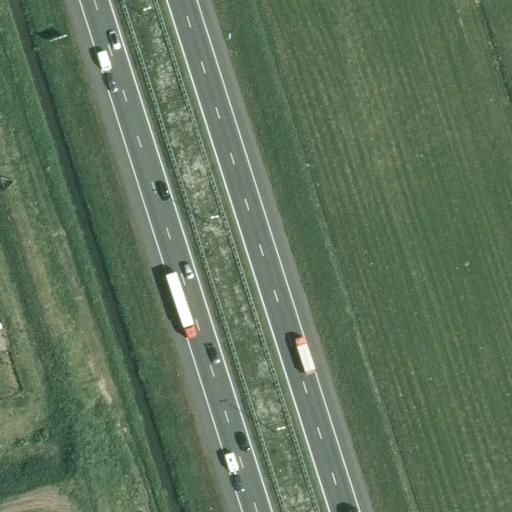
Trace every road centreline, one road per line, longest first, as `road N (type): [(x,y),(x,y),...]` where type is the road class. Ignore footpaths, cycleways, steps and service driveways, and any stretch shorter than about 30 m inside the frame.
road 1 (motorway): [(345,511),(182,0)]
road 2 (motorway): [(93,0),(255,511)]
